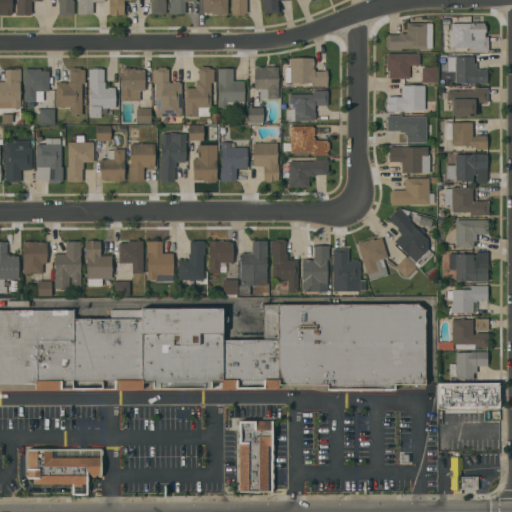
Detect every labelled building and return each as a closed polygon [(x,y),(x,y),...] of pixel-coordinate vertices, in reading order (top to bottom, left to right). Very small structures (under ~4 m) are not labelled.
[(0,0),(12,0),(12,14),(0,14),(0,0)] [(31,0),(31,12),(32,12),(32,14),(15,14),(15,12),(16,12),(16,0),(31,0)] [(73,0),(73,14),(71,14),(71,16),(60,16),(60,14),(58,14),(58,2),(57,2),(57,0),(73,0)] [(77,0),(104,0),(104,1),(93,1),(93,14),(78,14),(77,0)] [(123,0),(123,14),(109,14),(109,0),(123,0)] [(166,0),(166,13),(164,13),(164,14),(150,14),(150,1),(149,1),(149,0),(166,0)] [(169,0),(196,0),(196,1),(185,1),(185,14),(169,14),(169,0)] [(227,0),(227,14),(211,14),(211,12),(203,12),(203,0),(227,0)] [(231,0),(246,0),(246,14),(244,14),(244,15),(234,15),(234,13),(231,13),(231,0)] [(277,0),(278,12),(263,13),(262,0),(277,0)] [(484,37),(487,37),(488,51),(473,51),(473,48),(451,48),(451,23),(469,23),(469,22),(484,22),(484,24),(485,25),(485,31),(484,33),(484,37)] [(432,23),(432,48),(401,48),(401,50),(387,50),(387,46),(385,46),(385,36),(387,36),(387,34),(399,35),(399,33),(406,33),(406,23),(432,23)] [(419,53),(419,65),(409,65),(409,78),(389,78),(389,70),(386,69),(386,53),(419,53)] [(455,71),(447,71),(447,57),(473,56),(473,62),(475,62),(476,69),(486,69),(487,83),(470,83),(470,82),(455,82),(455,71)] [(312,58),(312,59),(313,59),(313,66),(313,68),(314,68),(314,71),(324,70),(327,70),(327,87),(324,87),(324,86),(313,86),(313,82),(290,82),(285,82),(285,67),(290,67),(290,58),(312,58)] [(56,84),(58,84),(58,82),(65,82),(65,83),(67,83),(67,82),(70,82),(69,69),(71,69),(71,67),(80,67),(80,69),(82,69),(84,69),(85,83),(81,83),(82,115),(70,115),(70,106),(56,106),(56,84)] [(156,83),(153,83),(153,69),(155,69),(158,69),(158,67),(166,67),(166,69),(168,69),(168,82),(170,82),(170,83),(172,83),(172,82),(179,82),(179,83),(181,83),(181,117),(156,117),(156,83)] [(185,88),(196,88),(196,81),(198,81),(198,68),(200,68),(200,67),(209,67),(209,68),(210,68),(210,69),(214,69),(214,82),(210,82),(210,107),(209,107),(209,116),(185,116),(185,88)] [(278,98),(267,99),(267,97),(260,98),(260,88),(254,88),(254,68),(256,68),(256,67),(278,67),(278,98)] [(437,67),(437,82),(421,82),(421,67),(437,67)] [(0,81),(5,81),(5,69),(18,69),(18,68),(20,68),(20,81),(20,100),(20,107),(0,107),(0,81)] [(24,68),(40,68),(40,70),(49,70),(49,91),(43,91),(43,101),(36,101),(24,101),(24,68)] [(121,68),(134,68),(134,69),(144,69),(144,90),(139,90),(139,101),(121,101),(121,68)] [(217,68),(233,68),(233,81),(244,81),(244,101),(243,101),(243,107),(218,107),(217,68)] [(115,108),(101,108),(101,117),(90,117),(90,83),(89,83),(89,69),(104,69),(104,82),(105,82),(105,88),(107,88),(107,87),(115,87),(115,108)] [(424,109),(404,109),(404,110),(386,110),(386,96),(401,96),(401,85),(424,85),(424,109)] [(473,91),(473,87),(488,87),(488,102),(478,102),(478,115),(452,115),(452,100),(446,100),(446,91),(473,91)] [(287,121),(286,109),(290,109),(290,103),(288,103),(288,94),(313,94),(313,90),(327,90),(327,105),(314,105),(314,111),(315,111),(315,119),(314,119),(314,120),(287,121)] [(263,107),(263,122),(262,122),(262,124),(247,124),(247,121),(248,121),(248,107),(263,107)] [(54,108),(54,123),(39,124),(39,108),(54,108)] [(150,108),(150,116),(153,116),(153,120),(150,120),(150,123),(136,123),(136,108),(150,108)] [(401,115),(401,117),(426,117),(426,142),(406,142),(406,135),(404,135),(404,132),(399,132),(399,131),(386,131),(386,117),(387,117),(387,115),(401,115)] [(472,136),(474,136),(474,135),(487,135),(487,149),(474,149),(474,145),(451,145),(451,139),(444,139),(444,122),(472,122),(472,136)] [(110,125),(110,140),(96,140),(96,125),(110,125)] [(203,140),(188,140),(188,125),(203,125),(203,140)] [(313,126),(313,127),(314,127),(314,135),(313,135),(313,136),(314,136),(314,140),(327,140),(327,142),(329,142),(329,150),(327,150),(327,151),(327,155),(313,155),(313,151),(290,151),(290,150),(282,150),(282,142),(290,142),(290,126),(313,126)] [(185,161),(176,161),(176,168),(174,168),(174,180),(172,180),(172,182),(162,182),(162,180),(159,180),(159,167),(160,167),(160,133),(169,133),(176,133),(185,133),(185,161)] [(5,142),(13,142),(13,140),(30,140),(30,147),(32,147),(32,168),(30,168),(30,169),(23,169),(20,169),(20,181),(5,181),(5,142)] [(93,142),(93,161),(83,161),(83,168),(82,168),(82,181),(67,181),(66,167),(68,167),(68,142),(93,142)] [(247,168),(236,168),(236,180),(227,180),(227,181),(220,181),(220,167),(221,167),(221,149),(221,142),(230,142),(230,147),(247,147),(247,168)] [(61,167),(63,167),(63,180),(61,180),(61,181),(59,181),(59,183),(49,183),(49,181),(48,181),(48,168),(47,168),(47,166),(45,166),(45,168),(37,168),(37,166),(36,167),(36,143),(61,143),(61,167)] [(154,143),(154,166),(144,166),(144,168),(143,168),(143,178),(144,178),(144,181),(128,181),(128,179),(128,166),(129,166),(129,164),(130,164),(130,143),(154,143)] [(277,143),(277,163),(278,163),(278,180),(276,180),(276,181),(266,181),(266,180),(263,180),(263,166),(252,166),(252,143),(277,143)] [(217,144),(217,180),(215,180),(215,181),(207,181),(202,181),(202,180),(194,180),(194,179),(193,179),(193,158),(197,158),(197,144),(217,144)] [(421,147),(421,146),(427,146),(427,154),(429,154),(429,173),(402,172),(402,161),(389,161),(389,146),(421,147)] [(100,159),(107,159),(107,150),(113,150),(113,149),(124,148),(124,181),(110,181),(110,180),(103,180),(103,179),(101,179),(100,159)] [(471,154),(471,153),(486,153),(487,182),(476,182),(476,174),(473,174),(473,180),(455,180),(455,179),(447,180),(446,165),(455,165),(454,154),(471,154)] [(313,160),(313,159),(327,159),(327,161),(328,161),(328,174),(315,174),(315,176),(308,176),(308,186),(289,187),(288,161),(313,160)] [(429,193),(434,193),(434,202),(429,202),(429,204),(405,204),(405,205),(391,205),(391,202),(390,202),(390,192),(391,192),(391,190),(406,190),(406,188),(404,188),(404,180),(406,180),(406,178),(429,178),(429,193)] [(488,215),(470,215),(470,212),(451,212),(451,207),(444,207),(444,189),(451,189),(451,187),(472,187),(472,202),(474,202),(474,201),(488,201),(488,215)] [(434,254),(421,267),(394,241),(399,235),(400,236),(402,234),(397,230),(398,228),(389,219),(399,208),(410,218),(408,220),(428,239),(428,248),(434,254)] [(412,221),(414,214),(432,219),(430,226),(412,221)] [(488,219),(488,233),(476,234),(476,240),(473,240),(473,246),(455,246),(455,220),(488,219)] [(357,243),(373,238),(373,240),(381,237),(387,257),(382,259),(387,274),(369,280),(357,243)] [(298,291),(288,291),(288,279),(272,279),(272,254),(271,254),(271,241),(272,241),(272,240),(274,240),(274,239),(284,239),(284,240),(286,240),(286,253),(287,253),(287,260),(298,260),(298,291)] [(111,278),(102,278),(102,285),(88,285),(88,278),(87,278),(87,258),(85,258),(85,241),(88,241),(88,240),(95,240),(95,241),(100,241),(100,255),(111,255),(111,278)] [(178,280),(178,260),(188,260),(188,253),(190,253),(190,240),(203,240),(203,241),(205,241),(205,255),(203,255),(203,280),(178,280)] [(209,241),(218,241),(218,240),(223,240),(223,241),(230,241),(230,242),(232,242),(233,262),(220,262),(220,272),(209,273),(209,241)] [(267,285),(249,285),(249,295),(238,295),(238,285),(240,285),(240,253),(252,253),(252,240),(267,240),(267,285)] [(18,278),(4,278),(4,286),(6,286),(6,293),(0,293),(0,294),(10,294),(10,298),(0,298),(0,241),(7,241),(7,244),(7,255),(18,255),(18,278)] [(46,263),(42,263),(42,273),(23,273),(23,241),(33,241),(37,241),(37,242),(44,242),(46,242),(46,263)] [(54,254),(66,254),(66,241),(81,241),(81,288),(71,288),(71,276),(69,276),(69,288),(54,288),(54,254)] [(143,273),(132,273),(132,263),(119,263),(119,243),(127,242),(127,241),(143,241),(143,273)] [(147,241),(162,241),(162,253),(173,253),(173,280),(155,281),(155,279),(147,279),(147,241)] [(302,259),(313,260),(313,258),(314,258),(314,247),(313,247),(313,245),(330,246),(330,247),(329,247),(329,259),(327,259),(327,283),(319,282),(319,291),(302,291),(302,259)] [(333,248),(348,248),(348,261),(351,261),(351,260),(358,260),(358,261),(360,261),(360,280),(365,280),(365,290),(360,290),(360,291),(333,290),(333,248)] [(456,253),(456,254),(473,254),(473,259),(476,259),(476,252),(488,252),(488,267),(487,267),(487,281),(455,280),(455,269),(449,269),(449,253),(456,253)] [(417,266),(406,277),(395,267),(406,256),(417,266)] [(237,279),(237,294),(223,294),(223,279),(237,279)] [(51,280),(51,296),(37,296),(37,281),(51,280)] [(129,296),(114,296),(114,281),(129,281),(129,296)] [(487,285),(487,300),(476,300),(476,302),(472,302),(472,312),(450,312),(450,305),(452,305),(452,289),(470,289),(470,285),(487,285)] [(417,303),(425,309),(425,384),(394,384),(394,389),(327,390),(327,384),(279,385),(279,388),(221,389),(221,382),(211,382),(211,388),(152,389),(152,382),(143,382),(143,389),(35,390),(35,384),(0,383),(0,310),(73,310),(73,318),(110,318),(110,309),(141,309),(141,308),(222,308),(222,340),(263,339),(263,304),(417,303)] [(472,319),(472,334),(475,334),(475,333),(488,333),(488,346),(474,346),(474,349),(454,349),(454,344),(452,344),(452,319),(472,319)] [(471,352),(471,351),(487,351),(487,365),(476,365),(476,372),(473,372),(473,377),(470,378),(459,378),(455,377),(455,376),(449,376),(449,364),(455,364),(455,352),(471,352)] [(499,382),(499,399),(501,399),(502,410),(437,410),(437,382),(499,382)] [(239,420),(272,421),(272,446),(268,446),(268,492),(239,492),(239,420)] [(101,457),(101,477),(87,477),(87,484),(82,484),(82,486),(74,486),(74,484),(33,484),(33,478),(27,478),(27,468),(28,468),(28,449),(52,449),(52,457),(101,457)] [(462,457),(462,469),(460,469),(460,476),(477,476),(477,489),(461,489),(461,494),(454,494),(454,489),(450,489),(450,476),(452,476),(452,469),(450,469),(450,457),(462,457)]
